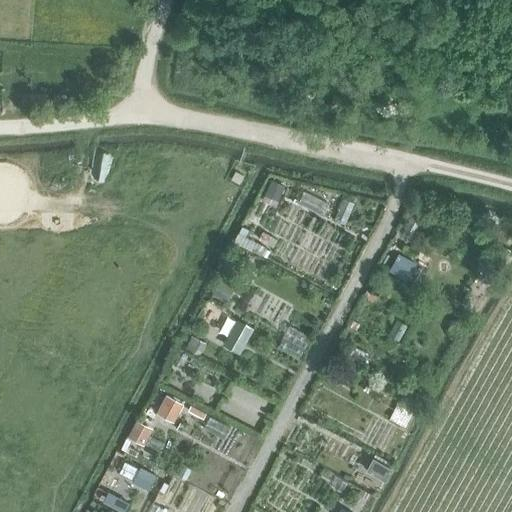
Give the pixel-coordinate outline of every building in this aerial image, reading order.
[(270,178),(264,194),(278,200),(284,184),(270,178)] [(398,253),(390,270),(407,279),(416,263),(398,253)] [(501,268),(485,260),(480,270),(495,278),(501,268)] [(235,285),(220,277),(212,293),(227,301),(235,285)] [(224,340),(241,350),(254,328),(237,318),(224,340)] [(290,324),(279,345),(299,356),(310,335),(290,324)] [(191,334),(185,346),(199,353),(205,341),(191,334)] [(345,371),(332,363),(328,369),(330,374),(337,378),(342,376),(345,371)] [(162,386),(154,400),(168,407),(176,393),(162,386)] [(397,403),(390,417),(405,425),(412,411),(397,403)] [(145,433),(135,428),(131,435),(142,440),(145,433)] [(380,465),(362,456),(357,467),(374,476),(380,465)] [(159,486),(138,475),(134,484),(155,495),(159,486)] [(113,509),(118,499),(111,495),(106,505),(113,509)]
